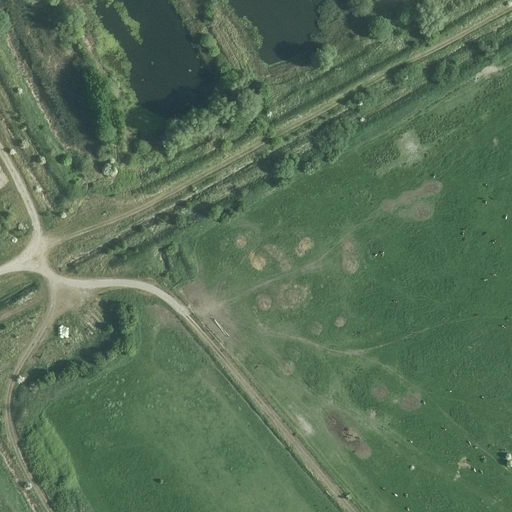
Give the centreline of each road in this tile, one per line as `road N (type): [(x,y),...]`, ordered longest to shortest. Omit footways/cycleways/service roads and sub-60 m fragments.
road 1 (track): [(33,248),(494,0)]
road 2 (track): [(352,511),(191,322),(143,290),(48,275)]
road 3 (track): [(33,248),(56,296),(13,373),(12,412),(53,511)]
